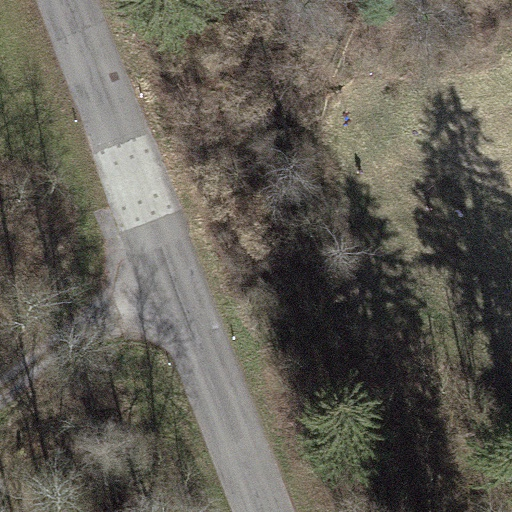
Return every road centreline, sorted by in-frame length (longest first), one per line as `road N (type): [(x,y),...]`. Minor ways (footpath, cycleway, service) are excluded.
road 1 (tertiary): [(270,511),(76,0)]
road 2 (track): [(0,396),(76,337),(187,290)]
